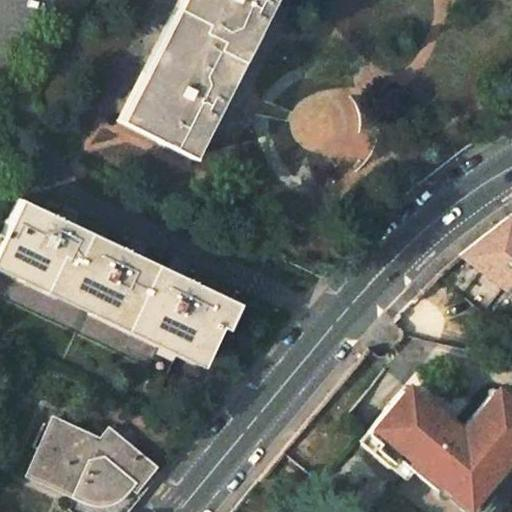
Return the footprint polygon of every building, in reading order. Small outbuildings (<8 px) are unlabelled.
[(260,0),(187,0),(122,130),(180,158),(251,19),(260,0)] [(72,223),(13,195),(0,221),(0,258),(188,349),(201,321),(206,323),(207,318),(218,323),(230,297),(176,272),(142,256),(72,223)] [(511,215),(509,217),(457,255),(511,298),(511,215)] [(363,433),(430,491),(430,492),(430,495),(431,496),(432,498),(434,499),(437,499),(439,498),(440,499),(445,494),(465,511),(501,469),(496,465),(511,446),(511,408),(490,390),(488,389),(486,389),(484,391),(483,393),(483,396),(485,397),(459,427),(456,425),(452,423),(448,423),(445,424),(426,408),(426,406),(426,404),(425,402),(424,401),(422,401),(421,400),(419,401),(418,401),(416,399),(411,404),(397,393),(363,433)] [(97,443),(52,424),(28,476),(73,498),(67,511),(124,511),(156,474),(137,460),(104,434),(97,443)]
